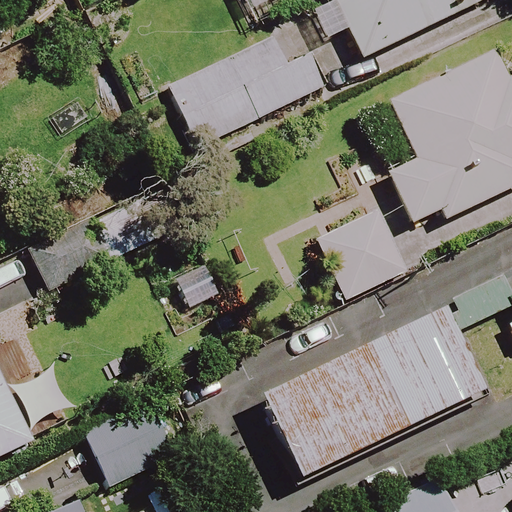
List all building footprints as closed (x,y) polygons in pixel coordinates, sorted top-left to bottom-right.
[(321,0),(326,9),(302,21),(316,50),(340,39),(354,68),(483,6),(479,0),(231,0),(241,19),(281,0),(321,0)] [(281,74),(267,46),(162,97),(193,159),(315,99),(298,66),(281,74)] [(380,184),(404,234),(432,221),(437,230),(511,193),(511,86),(511,84),(498,91),(485,64),(383,113),(410,169),(380,184)] [(399,280),(371,221),(312,248),(340,308),(399,280)] [(446,308),(451,320),(440,325),(438,320),(254,407),(292,488),(478,401),(449,340),(497,318),(503,329),(500,330),(511,356),(511,355),(511,303),(502,282),(446,308)] [(0,461),(23,450),(0,402),(0,461)] [(172,482),(141,411),(76,439),(107,510),(172,482)] [(446,511),(435,488),(383,511),(446,511)]
